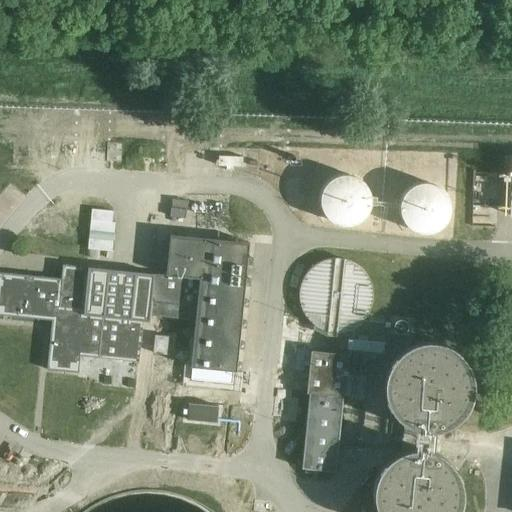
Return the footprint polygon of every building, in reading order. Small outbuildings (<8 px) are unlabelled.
[(356,178),(347,175),(339,176),(331,179),(325,185),(321,193),(320,201),(322,209),(327,217),(333,222),(341,225),(350,224),(358,221),(365,215),(369,208),(370,199),(368,190),(363,183),(356,178)] [(436,185),(427,183),(419,184),(411,187),(405,193),(401,200),(400,209),(402,217),(406,224),(413,229),(420,232),(429,232),(438,229),(444,223),(448,215),(450,207),(448,198),(443,191),(436,185)] [(172,200),(171,208),(186,210),(187,210),(188,202),(172,200)] [(185,219),(186,210),(171,208),(170,217),(185,219)] [(92,210),(91,221),(89,233),(114,235),(116,223),(112,223),(113,212),(92,210)] [(166,275),(154,274),(88,268),(62,265),(61,279),(0,272),(0,315),(52,321),(47,370),(78,373),(80,356),(138,362),(142,321),(149,322),(150,316),(196,321),(192,367),(236,371),(241,371),(242,363),(236,363),(238,350),(243,350),(244,343),(239,342),(240,329),(245,329),(246,322),(241,321),(242,308),(248,309),(248,301),(243,300),(244,287),(250,288),(250,280),(245,279),(246,266),(252,267),(252,259),(247,258),(249,243),(169,235),(166,275)] [(114,239),(89,237),(88,249),(113,251),(114,239)] [(355,264),(345,260),(334,259),(323,261),(313,266),(305,274),(300,284),(299,295),(300,306),(305,316),(312,324),(322,330),(333,332),(343,332),(353,328),(362,321),(368,312),(372,302),(372,291),(369,281),(363,272),(355,264)] [(166,354),(168,337),(154,335),(153,353),(166,354)] [(340,342),(340,352),(373,354),(374,344),(340,342)] [(435,453),(437,430),(449,426),(459,419),(467,409),(472,398),(473,385),(471,373),(466,362),(457,352),(447,346),(435,342),(423,342),(411,345),(401,351),(392,360),(387,371),(384,383),(384,395),(388,406),(395,416),(404,424),(402,452),(391,458),(383,466),(377,476),(373,487),(373,499),(376,510),(376,511),(458,511),(459,511),(462,500),(462,489),(459,477),(453,467),(445,459),(435,453)] [(343,397),(348,354),(310,351),(306,393),(308,394),(301,468),(335,472),(342,397),(343,397)] [(188,404),(187,420),(217,422),(218,406),(188,404)]
